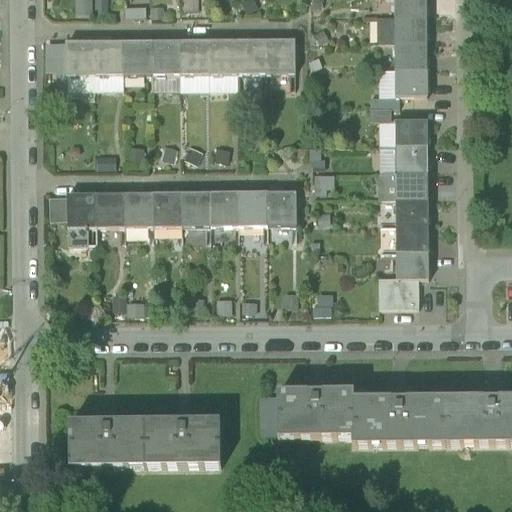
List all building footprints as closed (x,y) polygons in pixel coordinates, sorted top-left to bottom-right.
[(92,0),(78,0),(76,0),(76,21),(93,21),(92,0)] [(183,17),(199,16),(198,0),(182,1),(183,17)] [(394,0),(395,23),(427,23),(427,0),(394,0)] [(108,1),(95,2),(95,18),(108,18),(108,1)] [(241,7),(247,19),(258,13),(252,1),(241,7)] [(129,23),(146,22),(145,6),(128,7),(129,23)] [(379,50),(395,50),(395,23),(379,23),(379,50)] [(395,23),(395,50),(428,49),(427,23),(395,23)] [(238,80),(267,80),(266,46),(238,47),(238,80)] [(295,46),(266,46),(267,80),(296,80),(295,46)] [(124,81),(152,81),(152,47),(124,48),(124,81)] [(152,81),(181,81),(181,47),(152,47),(152,81)] [(181,81),(209,81),(209,47),(181,47),(181,81)] [(209,81),(238,80),(238,47),(209,47),(209,81)] [(66,82),(66,48),(45,48),(46,78),(56,78),(56,82),(66,82)] [(66,82),(95,82),(95,48),(66,48),(66,82)] [(95,82),(124,81),(124,48),(95,48),(95,82)] [(395,50),(396,76),(428,76),(428,49),(395,50)] [(396,102),(396,76),(379,76),(379,102),(396,102)] [(428,103),(428,76),(396,76),(396,102),(396,103),(400,103),(428,103)] [(238,80),(209,81),(210,99),(238,98),(238,80)] [(124,81),(95,82),(96,98),(124,97),(124,81)] [(181,97),(181,81),(152,81),(152,97),(181,97)] [(181,99),(210,99),(209,81),(181,81),(181,97),(181,99)] [(66,82),(56,82),(56,98),(66,98),(66,82)] [(66,98),(96,98),(95,82),(66,82),(66,98)] [(396,103),(371,103),(372,115),(392,115),(400,115),(400,103),(396,103)] [(380,128),(380,129),(391,129),(391,127),(392,115),(372,115),(371,115),(371,128),(380,128)] [(396,127),(391,127),(391,129),(380,129),(380,154),(396,154),(396,127)] [(396,127),(396,154),(428,154),(428,127),(396,127)] [(177,154),(165,151),(162,165),(173,168),(177,154)] [(189,151),(184,165),(197,171),(203,157),(189,151)] [(127,166),(141,169),(144,154),(130,152),(127,166)] [(228,168),(230,155),(217,153),(215,166),(228,168)] [(396,154),(380,154),(380,180),(396,180),(396,154)] [(396,154),(396,180),(428,180),(428,154),(396,154)] [(97,161),(98,177),(116,176),(116,161),(97,161)] [(396,207),(396,180),(380,180),(378,180),(379,207),(396,207)] [(396,180),(396,207),(429,207),(428,180),(396,180)] [(334,181),(315,181),(315,200),(327,200),(326,194),(334,194),(334,181)] [(240,232),(269,232),(268,198),(240,199),(240,232)] [(297,198),(268,198),(269,232),(298,232),(297,198)] [(126,233),(155,233),(154,199),(125,200),(126,233)] [(155,233),(183,233),(182,199),(154,199),(155,233)] [(183,233),(211,233),(211,199),(182,199),(183,233)] [(211,233),(240,232),(240,199),(211,199),(211,233)] [(68,227),(68,234),(89,234),(98,234),(97,200),(68,200),(68,203),(68,227)] [(98,234),(126,233),(125,200),(97,200),(98,234)] [(50,204),(50,228),(68,227),(68,203),(50,204)] [(396,207),(397,233),(429,233),(429,207),(396,207)] [(397,233),(397,260),(429,259),(429,233),(397,233)] [(89,252),(89,234),(68,234),(69,252),(89,252)] [(429,285),(429,259),(397,260),(397,283),(397,285),(419,285),(429,285)] [(380,314),(419,314),(419,285),(397,285),(397,283),(380,283),(380,314)] [(299,314),(299,299),(285,299),(285,314),(299,314)] [(126,300),(113,300),(113,317),(126,317),(126,300)] [(204,320),(204,303),(190,304),(191,320),(204,320)] [(217,320),(232,320),(232,304),(216,305),(217,320)] [(257,308),(242,307),(242,318),(256,318),(257,308)] [(144,321),(144,308),(127,308),(128,321),(144,321)] [(279,445),(354,444),(354,406),(354,398),(278,398),(278,402),(279,441),(279,445)] [(279,441),(278,402),(259,402),(260,441),(279,441)] [(511,404),(446,405),(446,451),(511,450),(511,404)] [(446,405),(354,406),(354,444),(354,452),(446,451),(446,405)] [(70,475),(146,474),(145,427),(70,428),(70,475)] [(221,427),(145,427),(146,474),(221,473),(221,427)]
